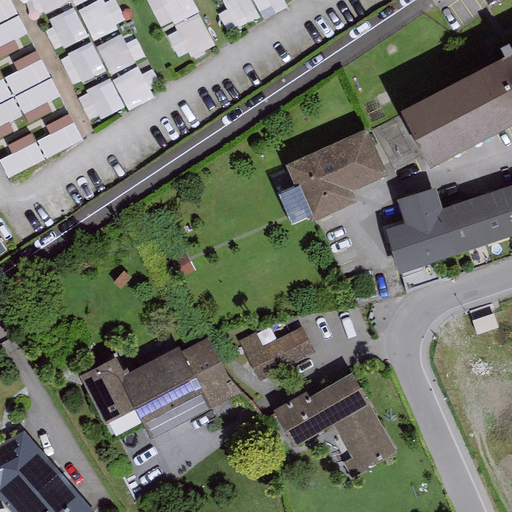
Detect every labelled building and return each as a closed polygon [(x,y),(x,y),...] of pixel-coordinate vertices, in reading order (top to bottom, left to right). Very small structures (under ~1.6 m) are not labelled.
[(14,0),(0,0),(0,65),(1,67),(0,67),(0,134),(33,118),(32,117),(67,100),(39,42),(35,43),(14,0)] [(35,0),(42,17),(83,0),(35,0)] [(100,0),(49,22),(62,51),(131,21),(122,0),(100,0)] [(181,62),(218,44),(197,0),(151,0),(166,30),(181,62)] [(227,0),(225,1),(236,29),(264,18),(256,0),(227,0)] [(259,0),(267,15),(296,0),(259,0)] [(140,32),(104,46),(113,72),(149,59),(140,32)] [(79,86),(111,70),(97,41),(65,57),(79,86)] [(88,94),(102,121),(158,93),(144,65),(88,94)] [(511,66),(405,121),(430,171),(511,128),(511,66)] [(75,113),(1,151),(13,176),(88,138),(75,113)] [(380,178),(363,141),(289,173),(312,225),(351,207),(345,194),(380,178)] [(434,192),(396,205),(403,228),(383,234),(398,278),(511,240),(511,190),(441,214),(434,192)] [(0,253),(9,248),(0,230),(0,253)] [(301,329),(263,348),(255,334),(238,343),(253,372),(256,371),(261,382),(315,354),(301,329)] [(115,361),(80,380),(112,442),(140,427),(149,443),(237,397),(209,342),(181,356),(178,350),(124,379),(115,361)] [(304,397),(273,415),(294,451),(333,428),(352,460),(344,464),(353,480),(396,455),(352,377),(307,403),(304,397)] [(87,511),(23,438),(0,449),(0,498),(12,511),(87,511)]
